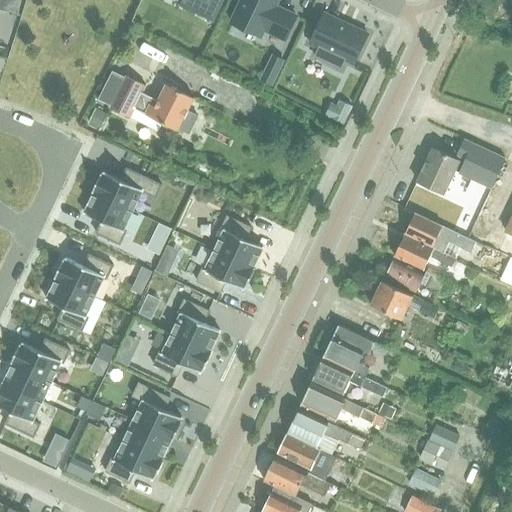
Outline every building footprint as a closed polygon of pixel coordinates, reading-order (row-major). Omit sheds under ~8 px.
[(0,0),(0,9),(17,13),(19,0),(0,0)] [(205,0),(204,0),(188,0),(201,6),(196,15),(212,22),(219,7),(205,0)] [(274,8),(277,0),(240,0),(231,21),(261,35),(264,29),(285,39),(296,16),(282,10),(281,12),(274,8)] [(324,14),(310,44),(319,48),(314,57),(339,69),(343,60),(353,64),(367,34),(324,14)] [(269,61),(260,80),(272,86),(281,67),(269,61)] [(112,71),(98,99),(112,106),(110,109),(129,118),(129,117),(158,132),(162,123),(177,131),(178,129),(188,134),(197,116),(187,111),(193,99),(166,85),(158,101),(141,93),(145,86),(126,76),(126,78),(112,71)] [(329,103),(324,116),(344,125),(352,106),(339,100),(337,106),(329,103)] [(95,110),(88,123),(99,129),(106,116),(95,110)] [(464,140),(458,155),(466,159),(459,173),(491,188),(505,159),(464,140)] [(443,194),(458,161),(431,149),(416,181),(443,194)] [(101,174),(92,192),(132,211),(142,191),(155,198),(161,185),(126,168),(121,180),(103,172),(102,174),(101,174)] [(93,193),(84,213),(101,221),(96,233),(120,245),(126,232),(123,230),(132,211),(92,192),(93,193)] [(407,221),(403,228),(405,231),(403,234),(433,248),(433,247),(431,246),(436,236),(452,244),(452,243),(460,247),(470,251),(473,246),(475,241),(465,237),(414,212),(410,220),(407,221)] [(505,232),(497,251),(511,258),(511,214),(504,231),(505,232)] [(224,230),(214,250),(254,269),(255,268),(253,267),(263,247),(245,239),(251,227),(227,216),(221,229),(224,230)] [(158,223),(152,236),(165,242),(171,229),(158,223)] [(433,248),(403,234),(399,242),(396,244),(393,250),(394,253),(393,255),(423,269),(429,256),(451,267),(455,258),(447,254),(433,248)] [(202,268),(196,281),(220,292),(226,281),(243,289),(244,286),(246,287),(254,269),(214,250),(205,269),(202,268)] [(63,260),(54,278),(95,297),(104,277),(107,279),(113,266),(89,254),(83,266),(66,258),(64,260),(63,260)] [(160,258),(155,269),(166,274),(171,264),(160,258)] [(415,292),(423,274),(391,259),(383,277),(415,292)] [(438,292),(444,280),(429,273),(423,285),(438,292)] [(55,279),(46,299),(63,307),(58,319),(82,331),(88,318),(85,316),(95,297),(54,278),(55,279)] [(381,281),(370,304),(401,319),(407,306),(433,318),(439,307),(413,295),(412,296),(381,281)] [(180,314),(171,333),(211,352),(212,352),(210,351),(220,331),(202,323),(208,311),(184,299),(178,312),(180,314)] [(142,307),(139,313),(151,318),(154,312),(142,307)] [(456,322),(452,330),(463,336),(467,327),(456,322)] [(323,357),(365,377),(369,369),(358,364),(363,352),(369,355),(372,349),(385,355),(388,349),(338,325),(323,357)] [(159,351),(153,364),(177,376),(183,364),(200,372),(201,370),(203,370),(211,352),(171,333),(162,353),(159,351)] [(20,344),(11,362),(51,381),(61,362),(63,363),(69,350),(45,339),(40,350),(22,342),(21,345),(20,344)] [(104,344),(99,355),(110,360),(115,349),(104,344)] [(119,349),(114,361),(126,366),(132,355),(119,349)] [(443,351),(440,359),(448,363),(452,355),(443,351)] [(365,377),(323,357),(313,379),(343,393),(349,381),(361,387),(361,386),(383,396),(387,388),(365,377)] [(2,381),(2,382),(42,401),(51,381),(11,362),(11,363),(12,364),(3,382),(2,381)] [(2,382),(0,385),(0,406),(11,412),(5,424),(33,437),(39,424),(32,421),(42,401),(2,382)] [(138,383),(132,396),(142,401),(133,420),(173,439),(182,421),(180,421),(181,418),(164,410),(170,398),(138,383)] [(371,423),(375,414),(311,383),(301,404),(335,421),(341,409),(371,423)] [(81,396),(76,407),(87,412),(92,402),(81,396)] [(507,405),(499,401),(486,429),(495,432),(507,405)] [(92,402),(87,412),(98,418),(103,407),(92,402)] [(382,404),(378,414),(390,420),(395,410),(382,404)] [(299,408),(287,433),(316,446),(331,454),(339,438),(361,449),(365,440),(299,408)] [(133,420),(123,440),(164,459),(162,458),(172,440),(173,440),(173,439),(133,420)] [(454,451),(461,437),(436,425),(429,440),(454,451)] [(57,432),(53,441),(65,447),(69,438),(57,432)] [(287,433),(278,453),(311,468),(309,473),(324,480),(336,456),(316,446),(287,433)] [(111,458),(105,471),(129,483),(135,471),(152,479),(154,477),(155,477),(164,459),(123,440),(114,460),(111,458)] [(453,453),(429,441),(420,460),(445,472),(453,453)] [(296,496),(303,481),(327,493),(331,484),(324,480),(309,473),(276,456),(264,481),(275,487),(296,496)] [(73,458),(66,473),(74,476),(81,461),(73,458)] [(416,469),(409,484),(433,496),(441,480),(416,469)] [(112,484),(108,493),(118,497),(122,489),(112,484)] [(265,500),(262,506),(264,509),(262,511),(308,511),(310,508),(312,504),(296,496),(275,487),(269,500),(265,500)] [(439,511),(412,498),(405,511),(439,511)]
